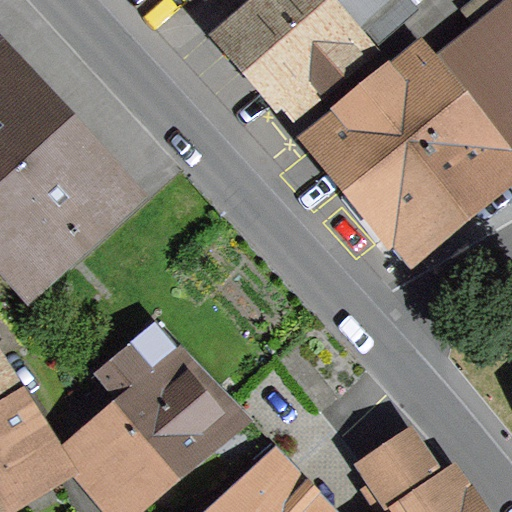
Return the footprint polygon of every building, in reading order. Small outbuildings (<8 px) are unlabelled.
[(364,56),(350,40),(396,0),(267,0),(227,35),(297,116),(364,56)] [(488,41),(511,22),(511,0),(472,0),(462,8),(488,41)] [(511,45),(500,56),(511,69),(511,45)] [(396,229),(413,251),(507,175),(418,64),(319,143),(390,233),(396,229)] [(0,244),(32,279),(120,199),(0,67),(0,244)] [(76,468),(111,511),(120,511),(240,411),(153,322),(105,365),(111,373),(88,391),(111,419),(75,448),(85,460),(76,468)] [(0,377),(0,503),(2,506),(59,471),(0,377)] [(211,460),(233,482),(270,446),(248,424),(211,460)] [(474,511),(453,480),(441,488),(409,441),(368,469),(379,486),(395,511),(474,511)] [(333,511),(283,458),(223,511),(333,511)]
